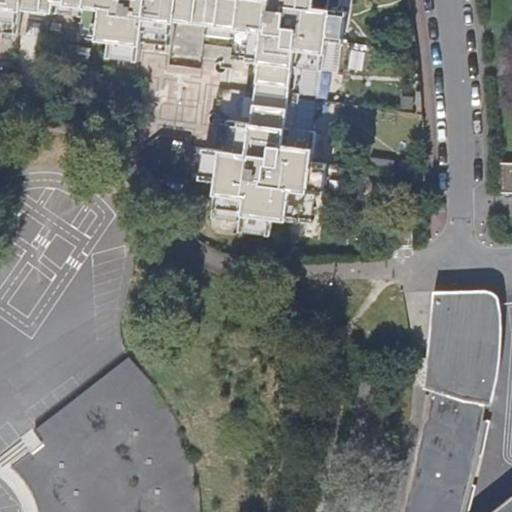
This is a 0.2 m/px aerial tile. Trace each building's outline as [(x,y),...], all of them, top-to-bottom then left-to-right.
[(117,57),(141,60),(144,39),(174,44),(178,19),(210,24),(209,33),(239,37),(266,41),(263,62),(254,122),(243,120),(239,151),(228,150),(207,148),(206,161),(329,177),(330,166),(330,162),(315,160),(319,131),(299,127),(302,99),(307,66),(327,69),(332,39),(346,40),(350,11),(338,9),(339,0),(0,0),(0,29),(4,30),(22,32),(25,7),(86,15),(83,35),(119,40),(117,57)] [(237,57),(263,62),(266,41),(239,37),(237,57)] [(232,119),(228,150),(239,151),(243,120),(232,119)] [(376,158),(375,169),(400,171),(401,159),(376,158)] [(404,159),(404,172),(415,172),(415,160),(404,159)] [(329,177),(206,161),(203,179),(221,181),(216,216),(247,220),(245,229),(274,233),(277,217),(315,222),(319,192),(326,193),(329,177)] [(511,164),(504,164),(503,193),(511,193),(511,164)] [(392,218),(393,248),(416,248),(415,217),(392,218)] [(495,289),(441,289),(436,290),(427,388),(423,420),(404,499),(400,511),(511,511),(511,498),(496,510),(493,511),(470,511),(478,483),(470,482),(474,460),(486,452),(492,421),(484,419),(486,403),(494,404),(497,391),(501,371),(503,351),(503,331),(503,321),(502,304),(501,297),(500,294),(498,291),(495,289)] [(127,357),(31,428),(0,459),(0,479),(24,511),(199,511),(200,503),(182,447),(166,401),(127,357)]
